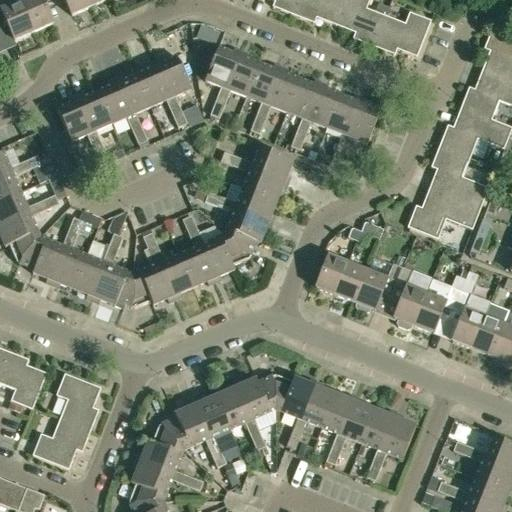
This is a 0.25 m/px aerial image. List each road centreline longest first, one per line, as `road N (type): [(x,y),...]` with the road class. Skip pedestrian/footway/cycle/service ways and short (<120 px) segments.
road 1 (residential): [(0,116),(35,100),(58,62),(191,5),(434,99)]
road 2 (residential): [(279,323),(317,223),(400,179),(434,99)]
road 3 (residential): [(449,390),(279,323)]
road 4 (unclassified): [(86,511),(138,367)]
road 5 (residential): [(279,323),(253,322),(138,367)]
road 6 (residential): [(138,367),(0,311)]
